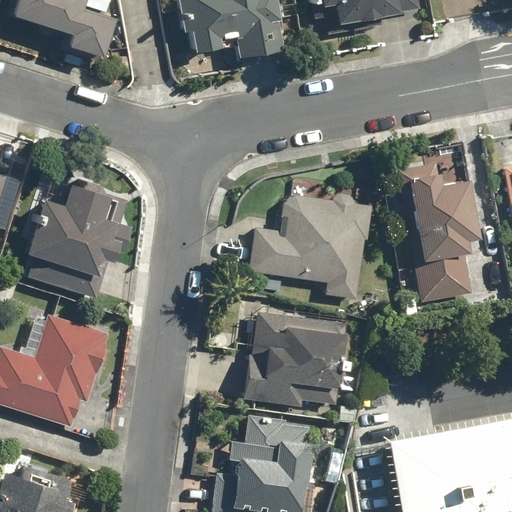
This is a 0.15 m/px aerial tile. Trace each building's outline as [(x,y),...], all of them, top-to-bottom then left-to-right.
[(4,0),(1,14),(62,33),(58,48),(98,60),(111,18),(78,7),(80,0),(4,0)] [(109,0),(87,0),(86,7),(107,11),(109,0)] [(234,56),(277,49),(272,20),(275,19),(271,0),(172,0),(178,32),(186,30),(189,51),(218,46),(216,35),(230,33),(234,56)] [(329,3),(332,22),(413,7),(411,0),(315,0),(317,5),(329,3)] [(464,251),(461,239),(473,236),(462,177),(432,182),(427,159),(389,166),(414,298),(462,289),(455,253),(464,251)] [(511,162),(495,165),(511,261),(511,162)] [(0,211),(12,176),(0,172),(0,211)] [(23,275),(92,296),(104,258),(109,259),(113,247),(119,249),(127,224),(98,215),(105,193),(65,181),(59,201),(40,196),(23,251),(30,253),(23,275)] [(318,292),(349,296),(357,237),(360,237),(364,203),(349,201),(343,192),(334,191),(325,197),(289,193),(278,201),(274,228),(249,225),(243,270),(320,280),(318,292)] [(300,381),(331,385),(340,321),(251,309),(239,396),(296,404),(300,381)] [(0,403),(66,425),(75,397),(82,400),(104,332),(44,313),(31,355),(0,345),(0,403)] [(511,511),(511,411),(377,436),(390,511),(511,511)] [(255,511),(255,509),(284,511),(291,511),(300,425),(278,422),(279,417),(241,414),(238,441),(230,440),(227,476),(210,475),(206,511),(255,511)] [(65,511),(68,505),(48,499),(52,484),(2,469),(0,476),(0,511),(65,511)]
